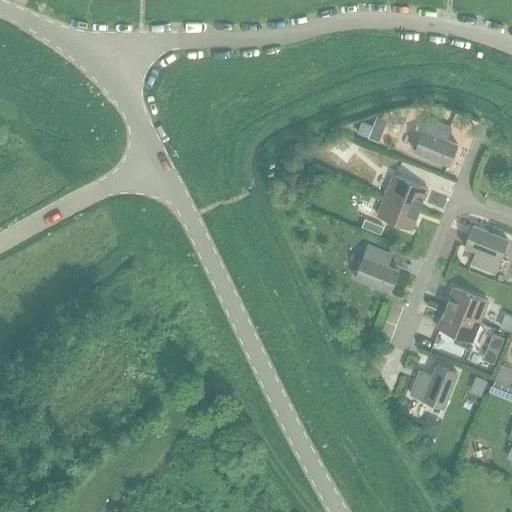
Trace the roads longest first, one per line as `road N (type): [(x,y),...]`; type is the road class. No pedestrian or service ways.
road 1 (unclassified): [(511,40),(459,25),(351,20),(269,37),(171,41),(99,67)]
road 2 (secondary): [(340,511),(158,162)]
road 3 (secondary): [(0,248),(158,162)]
road 4 (residential): [(461,203),(405,340)]
